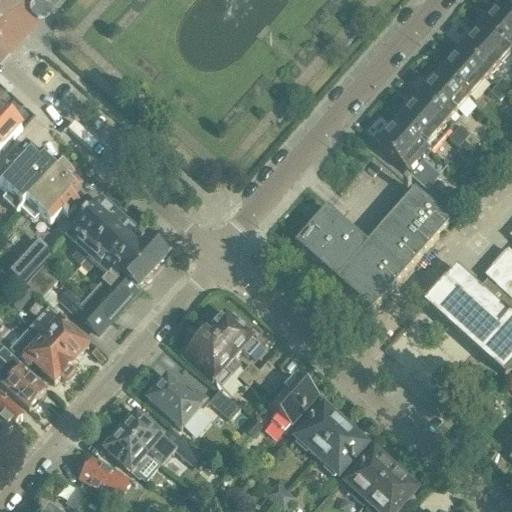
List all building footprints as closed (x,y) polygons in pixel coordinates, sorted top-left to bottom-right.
[(33,0),(32,1),(31,3),(30,5),(30,7),(30,9),(30,10),(30,12),(31,14),(32,16),(34,17),(35,18),(37,19),(39,20),(41,20),(43,20),(45,19),(46,18),(48,17),(49,16),(51,14),(51,12),(52,10),(52,8),(52,7),(51,5),(51,3),(49,1),(48,0),(33,0)] [(511,0),(492,0),(492,1),(500,1),(501,12),(511,15),(511,0)] [(510,59),(511,56),(511,15),(501,12),(492,22),(488,18),(478,30),(510,59)] [(490,81),(510,59),(478,30),(468,41),(472,44),(461,56),(490,81)] [(469,105),(490,81),(461,56),(451,68),(447,65),(437,76),(469,105)] [(448,128),(469,105),(437,76),(427,87),(430,91),(419,103),(448,128)] [(497,88),(507,96),(511,90),(511,88),(503,81),(497,88)] [(501,103),(507,96),(497,88),(492,94),(501,103)] [(427,152),(448,128),(419,103),(408,115),(405,112),(395,123),(427,152)] [(0,156),(22,132),(0,113),(0,156)] [(406,176),(427,152),(395,123),(385,134),(389,138),(378,150),(386,159),(406,176)] [(456,135),(465,143),(471,137),(462,128),(456,135)] [(460,150),(465,143),(456,135),(450,141),(460,150)] [(456,154),(465,162),(473,152),(464,145),(456,154)] [(27,207),(59,170),(56,171),(47,162),(41,162),(40,163),(25,150),(6,171),(11,175),(0,187),(0,189),(9,198),(3,204),(17,217),(27,207)] [(59,170),(27,207),(27,208),(22,214),(35,226),(41,220),(51,229),(62,216),(67,221),(87,199),(72,186),(74,185),(74,180),(63,170),(59,170)] [(435,190),(430,197),(446,211),(452,205),(435,190)] [(372,314),(450,226),(415,194),(368,248),(327,212),(330,209),(331,209),(332,208),(331,207),(295,247),(372,314)] [(89,260),(121,225),(99,206),(68,242),(89,260)] [(497,369),(511,351),(511,207),(449,279),(476,303),(453,330),(497,369)] [(118,270),(132,256),(141,245),(142,244),(121,225),(89,260),(90,261),(80,270),(88,277),(97,267),(110,278),(118,270)] [(52,257),(35,242),(7,273),(23,288),(52,257)] [(118,270),(141,291),(167,263),(147,246),(144,248),(141,245),(132,256),(118,270)] [(26,289),(42,304),(59,285),(42,270),(26,289)] [(98,338),(141,291),(118,270),(110,278),(84,308),(69,295),(61,304),(98,338)] [(18,299),(27,308),(35,300),(25,291),(18,299)] [(32,332),(44,342),(72,369),(88,351),(60,325),(48,314),(32,332)] [(214,331),(206,339),(234,364),(242,355),(248,361),(259,349),(252,343),(253,343),(223,316),(211,328),(214,331)] [(68,385),(77,376),(77,373),(72,369),(44,342),(32,332),(12,353),(25,366),(25,365),(31,371),(33,368),(54,388),(61,381),(65,385),(68,385)] [(214,386),(215,386),(221,392),(240,370),(234,364),(206,339),(205,339),(196,350),(192,350),(187,355),(187,359),(186,360),(214,386)] [(34,413),(38,409),(37,406),(46,396),(21,372),(23,369),(3,352),(0,355),(0,362),(5,368),(0,373),(0,386),(4,391),(29,414),(31,412),(34,413)] [(262,390),(276,375),(268,367),(259,376),(251,368),(245,375),(254,383),(262,390)] [(248,389),(254,383),(245,375),(239,381),(248,389)] [(276,375),(262,390),(271,398),(285,383),(276,375)] [(511,377),(510,376),(502,385),(511,393),(511,377)] [(191,403),(167,382),(147,403),(181,433),(206,405),(196,396),(191,403)] [(304,393),(296,385),(297,383),(271,411),(278,418),(272,426),(284,437),(291,430),(292,431),(316,403),(313,401),(314,399),(306,392),(304,393)] [(219,395),(209,407),(230,426),(240,413),(219,395)] [(22,422),(0,402),(0,438),(5,443),(12,434),(16,434),(20,430),(19,426),(22,422)] [(473,454),(480,446),(477,443),(480,440),(472,433),(485,418),(476,411),(454,438),(473,454)] [(317,462),(345,431),(337,424),(338,421),(329,413),(326,414),(324,412),(296,443),(317,462)] [(172,447),(136,416),(129,425),(126,425),(121,430),(122,433),(120,435),(153,463),(156,466),(172,447)] [(252,441),(262,428),(255,422),(244,435),(252,441)] [(345,431),(317,462),(338,481),(366,450),(363,448),(365,445),(356,437),(353,438),(345,431)] [(153,463),(120,435),(119,437),(116,437),(110,443),(111,446),(103,454),(131,477),(137,470),(143,475),(153,464),(156,466),(153,463)] [(368,507),(395,476),(387,469),(388,465),(381,459),(377,460),(375,458),(347,488),(348,489),(344,493),(354,502),(357,498),(368,507)] [(145,496),(91,464),(80,484),(128,511),(135,511),(139,506),(149,511),(150,509),(154,511),(163,511),(169,504),(147,492),(145,496)] [(395,476),(368,507),(371,510),(369,511),(400,511),(416,495),(408,488),(408,484),(401,478),(397,478),(395,476)] [(276,508),(286,497),(278,490),(268,501),(276,508)] [(80,494),(79,495),(74,504),(81,509),(88,498),(80,494)] [(286,497),(276,508),(280,511),(287,511),(294,504),(286,497)] [(181,511),(193,511),(185,503),(179,510),(181,511)]
